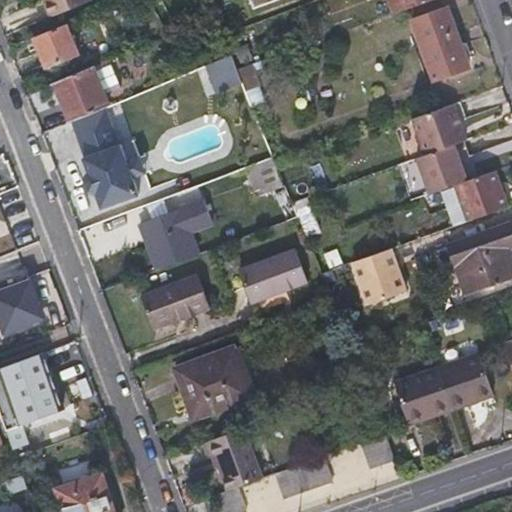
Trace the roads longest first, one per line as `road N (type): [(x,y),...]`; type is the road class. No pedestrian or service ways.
road 1 (residential): [(161,511),(0,86)]
road 2 (secondary): [(511,468),(382,511)]
